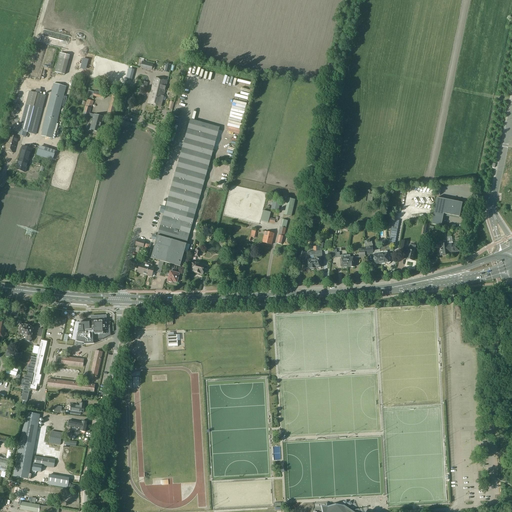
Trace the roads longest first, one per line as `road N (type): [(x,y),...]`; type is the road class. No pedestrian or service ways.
road 1 (primary): [(120,298),(425,282)]
road 2 (unclassified): [(120,298),(89,511)]
road 3 (track): [(0,177),(19,140),(35,140),(49,89),(31,84),(48,0)]
road 4 (unclassified): [(109,132),(69,296)]
